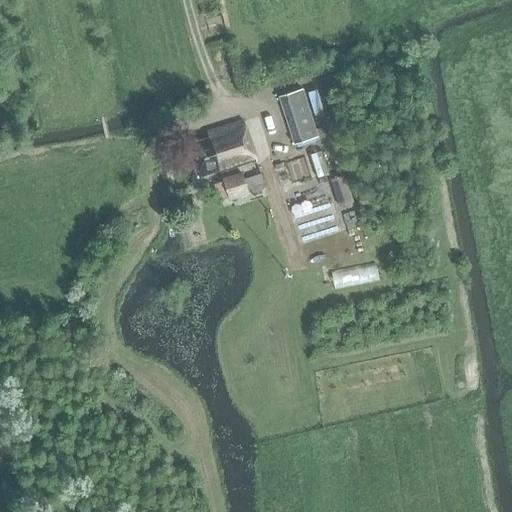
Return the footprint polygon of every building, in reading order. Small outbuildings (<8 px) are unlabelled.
[(317,137),(302,89),(278,97),(293,145),(317,137)] [(220,174),(253,163),(240,123),(202,135),(204,141),(183,148),(194,180),(219,172),(220,174)] [(329,176),(322,151),(309,155),(317,180),(329,176)] [(220,179),(228,202),(248,195),(241,172),(220,179)] [(347,175),(330,181),(340,209),(356,203),(347,175)] [(183,208),(192,206),(190,200),(182,202),(183,208)] [(379,265),(334,270),(336,287),(381,282),(379,265)]
